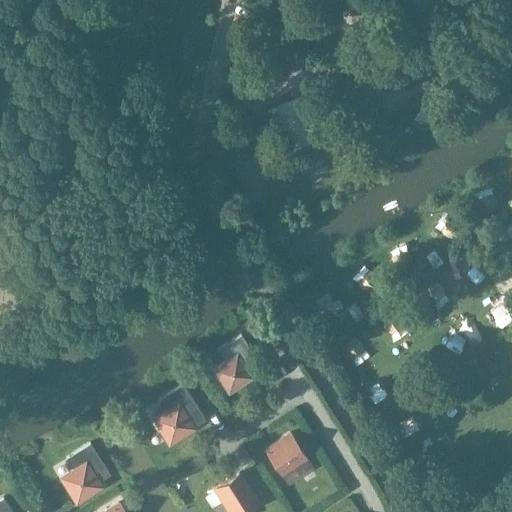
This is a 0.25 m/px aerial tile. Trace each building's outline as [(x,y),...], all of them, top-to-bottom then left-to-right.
[(511,0),(495,0),(507,16),(511,12),(511,0)] [(425,97),(414,118),(422,123),(435,102),(425,97)] [(218,155),(236,155),(236,141),(218,141),(218,155)] [(435,249),(426,254),(435,267),(443,261),(435,249)] [(355,302),(347,307),(355,320),(364,314),(355,302)] [(254,369),(260,365),(240,333),(216,349),(224,361),(212,368),(228,392),(251,376),(246,368),(247,363),(249,361),(254,369)] [(187,418),(188,413),(190,411),(196,419),(202,415),(182,383),(158,399),(165,410),(153,418),(169,442),(192,427),(187,418)] [(289,433),(265,449),(281,474),(294,465),(299,473),(311,466),(289,433)] [(94,477),(95,472),(98,470),(103,478),(109,474),(89,442),(65,457),(73,469),(61,477),(76,500),(100,485),(94,477)] [(230,511),(241,511),(257,502),(238,472),(207,493),(207,494),(214,490),(221,501),(223,500),(230,511)] [(12,511),(3,497),(0,498),(0,511),(12,511)] [(125,511),(119,502),(102,511),(125,511)]
